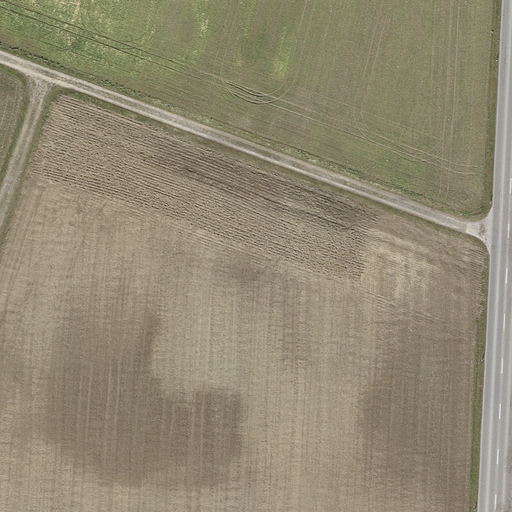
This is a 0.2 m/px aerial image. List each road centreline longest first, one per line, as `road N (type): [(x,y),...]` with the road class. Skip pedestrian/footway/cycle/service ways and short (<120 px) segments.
road 1 (track): [(0,57),(511,244)]
road 2 (secondary): [(511,188),(491,511)]
road 3 (track): [(0,211),(45,73)]
